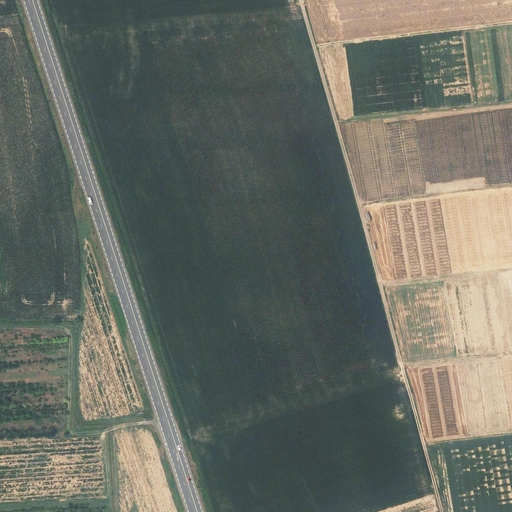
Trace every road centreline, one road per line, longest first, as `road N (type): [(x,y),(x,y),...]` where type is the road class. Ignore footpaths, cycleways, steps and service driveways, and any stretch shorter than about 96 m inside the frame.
road 1 (primary): [(197,511),(32,0)]
road 2 (track): [(323,77),(380,284),(511,269)]
road 3 (track): [(380,284),(442,511)]
road 4 (track): [(314,46),(511,22)]
